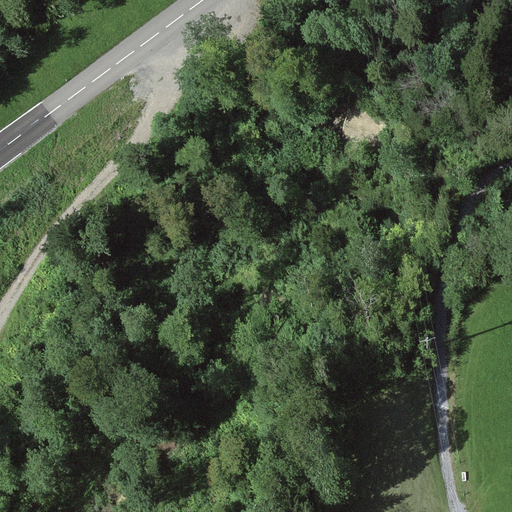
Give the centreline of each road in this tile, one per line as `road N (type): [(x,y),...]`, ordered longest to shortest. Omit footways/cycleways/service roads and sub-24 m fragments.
road 1 (track): [(456,511),(437,346),(444,278),(466,196),(511,159)]
road 2 (tertiary): [(0,152),(202,0)]
